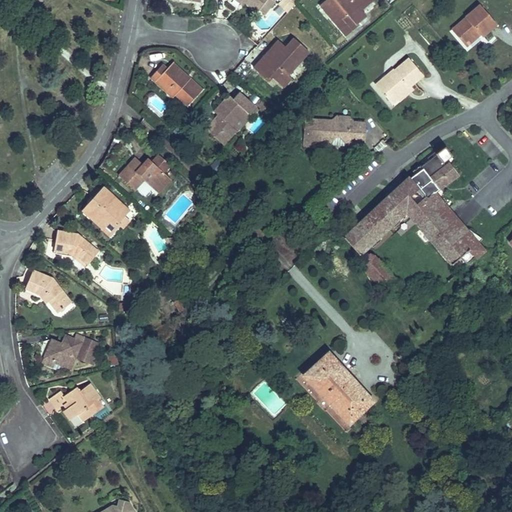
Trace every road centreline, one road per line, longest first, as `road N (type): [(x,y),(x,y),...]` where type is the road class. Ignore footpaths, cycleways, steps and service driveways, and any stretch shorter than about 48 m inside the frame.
road 1 (residential): [(0,228),(24,228),(99,141),(136,0)]
road 2 (unknown): [(115,98),(253,231)]
road 3 (residential): [(484,116),(465,118),(401,155),(333,216)]
